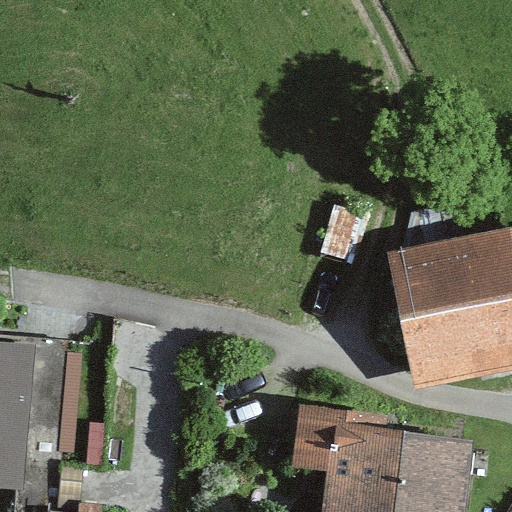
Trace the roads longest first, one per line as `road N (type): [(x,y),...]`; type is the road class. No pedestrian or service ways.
road 1 (unclassified): [(511,420),(376,383),(229,320),(11,280)]
road 2 (track): [(369,0),(413,83),(419,128),(346,371)]
